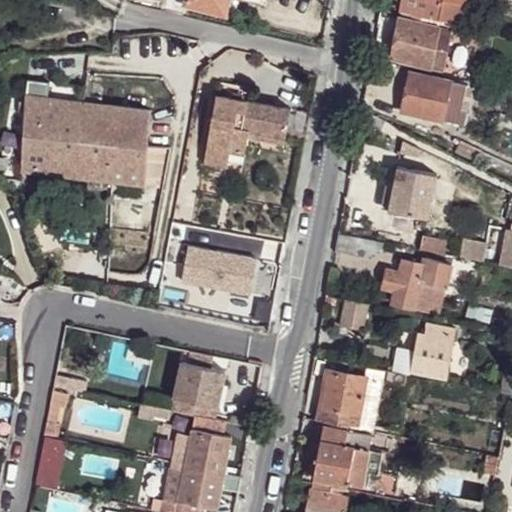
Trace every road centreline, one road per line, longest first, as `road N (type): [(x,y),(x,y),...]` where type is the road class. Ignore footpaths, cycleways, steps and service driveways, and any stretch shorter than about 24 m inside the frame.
road 1 (residential): [(256,511),(355,0)]
road 2 (unknown): [(128,14),(343,66)]
